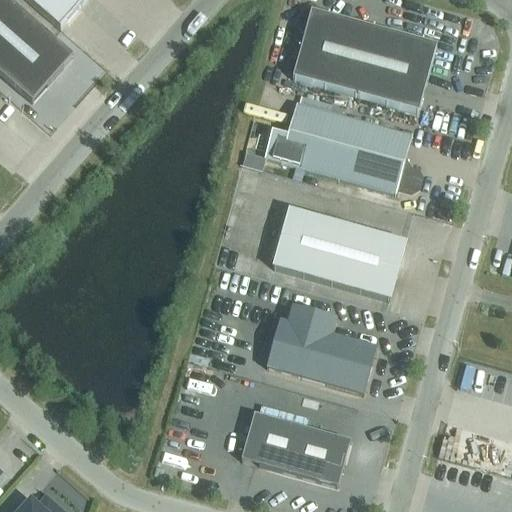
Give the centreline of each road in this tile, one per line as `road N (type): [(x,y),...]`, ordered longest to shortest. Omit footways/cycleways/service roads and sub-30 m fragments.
road 1 (unclassified): [(511,84),(397,511)]
road 2 (unclassified): [(0,240),(212,0)]
road 3 (unclassified): [(0,390),(91,473),(165,511)]
